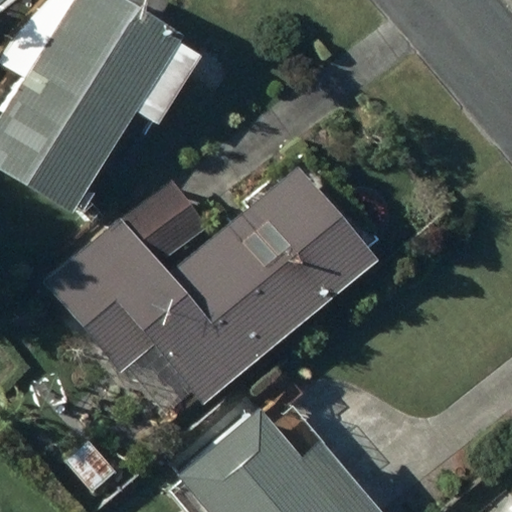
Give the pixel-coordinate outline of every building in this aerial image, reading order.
[(122,0),(68,0),(0,109),(0,169),(65,210),(131,106),(153,120),(196,52),(173,37),(176,34),(122,0)] [(164,176),(40,280),(114,370),(148,341),(198,401),(370,257),(292,164),(211,232),(164,176)] [(250,402),(169,469),(204,511),(376,511),(314,437),(294,454),(250,402)] [(84,440),(62,457),(88,489),(110,472),(84,440)] [(511,511),(511,499),(497,511),(511,511)]
